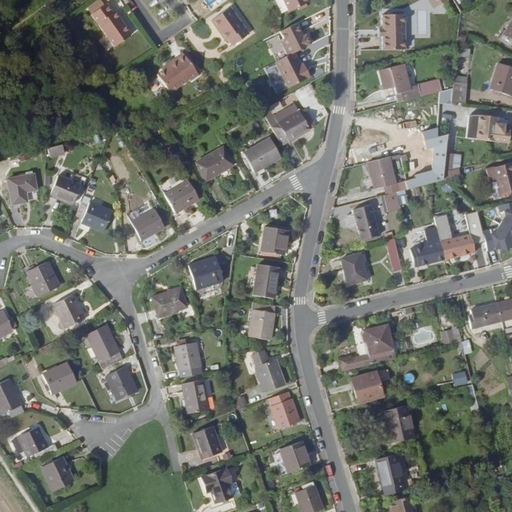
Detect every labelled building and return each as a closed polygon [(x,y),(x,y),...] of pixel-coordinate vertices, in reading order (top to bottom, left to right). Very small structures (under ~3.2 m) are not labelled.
[(285,0),(289,9),(307,0),(285,0)] [(438,0),(427,0),(426,1),(431,9),(440,3),(438,0)] [(113,10),(106,1),(91,12),(115,44),(132,31),(115,8),(113,10)] [(250,32),(232,4),(213,17),(218,26),(219,24),(222,29),(221,29),(226,38),(229,36),(233,43),(250,32)] [(404,11),(382,11),(382,25),(379,25),(379,34),(382,34),(383,46),(405,47),(404,11)] [(271,62),(282,89),(306,79),(294,51),(307,45),(303,34),(297,36),(292,24),(273,32),(283,56),(271,62)] [(199,70),(183,48),(173,56),(175,58),(157,71),(170,91),(199,70)] [(403,59),(389,63),(379,66),(384,86),(394,83),(396,89),(398,99),(413,95),(410,86),(411,86),(410,84),(403,59)] [(104,60),(101,67),(108,69),(111,62),(104,60)] [(511,65),(498,61),(490,87),(511,93),(511,89),(511,65)] [(469,71),(455,69),(454,80),(467,82),(469,71)] [(413,95),(421,93),(431,90),(442,88),(439,76),(418,82),(410,84),(411,86),(410,86),(413,95)] [(328,87),(328,77),(319,77),(319,87),(328,87)] [(452,99),(465,100),(467,82),(454,80),(453,85),(452,97),(452,99)] [(450,118),(452,99),(452,97),(442,96),(442,98),(440,117),(450,118)] [(268,102),(262,105),(281,140),(309,124),(309,123),(301,109),(300,108),(279,120),(268,102)] [(301,109),(309,123),(313,121),(305,106),(301,109)] [(377,115),(384,140),(401,136),(394,106),(382,109),(383,113),(377,115)] [(509,123),(502,122),(502,115),(479,113),(476,137),(500,139),(511,140),(511,128),(508,128),(509,123)] [(445,161),(448,132),(425,138),(427,146),(437,144),(434,172),(407,179),(405,179),(407,186),(412,185),(426,182),(430,180),(442,178),(443,177),(444,169),(445,161)] [(269,133),(243,148),(253,166),(279,151),(269,133)] [(61,141),(47,144),(50,152),(63,148),(61,141)] [(222,142),(203,154),(212,171),(232,159),(222,142)] [(405,179),(395,182),(388,155),(367,160),(374,187),(382,185),(392,182),(393,190),(396,189),(397,189),(404,187),(407,186),(405,179)] [(457,158),(445,161),(444,169),(459,166),(457,158)] [(497,177),(501,195),(511,192),(511,190),(511,188),(511,161),(487,166),(489,179),(497,177)] [(444,169),(443,177),(461,174),(459,166),(444,169)] [(8,176),(12,201),(26,199),(24,188),(36,187),(34,172),(8,176)] [(57,172),(49,192),(72,201),(80,182),(57,172)] [(187,178),(163,192),(173,209),(198,196),(187,178)] [(444,185),(442,178),(430,180),(433,192),(440,190),(440,187),(444,185)] [(382,185),(384,192),(393,190),(392,182),(382,185)] [(415,196),(412,185),(407,186),(404,187),(407,198),(415,196)] [(399,201),(407,198),(404,187),(397,189),(396,189),(399,201)] [(388,208),(400,205),(399,201),(396,189),(393,190),(384,192),(388,208)] [(88,200),(80,198),(75,211),(82,214),(81,218),(105,227),(112,207),(89,198),(88,200)] [(361,236),(378,232),(371,203),(354,206),(354,210),(349,211),(347,214),(348,220),(351,221),(357,220),(361,236)] [(155,205),(132,218),(143,236),(165,224),(155,205)] [(478,208),(481,221),(491,218),(488,206),(478,208)] [(479,220),(476,208),(468,210),(471,222),(479,220)] [(511,214),(504,210),(491,230),(507,240),(511,232),(511,214)] [(265,215),(261,245),(280,248),(284,218),(265,215)] [(440,239),(444,257),(470,250),(469,244),(472,244),(469,232),(440,239)] [(417,263),(444,257),(440,239),(409,246),(412,258),(416,257),(417,263)] [(394,268),(402,266),(398,249),(390,251),(394,268)] [(360,251),(341,255),(348,281),(366,276),(360,251)] [(216,252),(189,261),(196,285),(224,276),(216,252)] [(47,259),(28,268),(40,292),(58,283),(47,259)] [(260,261),(256,288),(277,290),(281,264),(260,261)] [(181,285),(152,294),(158,312),(187,303),(181,285)] [(72,291),(53,300),(66,325),(85,316),(72,291)] [(511,295),(496,299),(500,317),(511,314),(511,295)] [(269,300),(256,297),(250,332),(271,335),(276,308),(268,307),(269,300)] [(500,317),(496,299),(470,305),(471,311),(468,312),(471,324),(500,317)] [(268,307),(276,308),(277,301),(269,300),(268,307)] [(4,309),(0,310),(0,335),(14,329),(4,309)] [(280,335),(281,343),(290,341),(289,315),(285,315),(285,335),(280,335)] [(459,329),(457,319),(446,322),(448,332),(459,329)] [(103,366),(122,356),(123,356),(107,322),(87,332),(103,366)] [(395,355),(393,346),(387,322),(363,327),(363,328),(362,331),(363,338),(366,339),(369,352),(371,361),(395,355)] [(178,344),(184,373),(204,369),(198,339),(178,344)] [(339,356),(342,368),(371,361),(369,352),(351,355),(351,353),(339,356)] [(278,354),(257,361),(266,387),(287,379),(278,354)] [(103,366),(99,368),(102,375),(106,373),(118,397),(138,387),(122,356),(103,366)] [(69,361),(46,372),(56,391),(78,380),(69,361)] [(374,370),(350,376),(356,400),(380,394),(374,370)] [(205,375),(185,380),(191,408),(211,404),(205,375)] [(10,409),(13,415),(25,409),(9,377),(0,381),(0,405),(3,412),(10,409)] [(479,412),(471,381),(463,383),(471,414),(479,412)] [(291,386),(270,394),(273,402),(267,404),(275,426),(302,416),(291,386)] [(236,409),(245,407),(244,397),(234,399),(236,409)] [(404,402),(381,408),(389,439),(412,433),(404,402)] [(195,429),(208,465),(220,460),(235,455),(222,419),(195,429)] [(48,453),(60,447),(56,441),(50,445),(39,424),(19,434),(29,454),(35,452),(39,458),(48,453)] [(301,437),(279,445),(288,470),(309,462),(305,451),(306,451),(301,437)] [(393,451),(374,456),(381,485),(400,480),(393,451)] [(487,453),(476,456),(479,466),(489,463),(487,453)] [(63,455),(44,464),(56,489),(76,479),(63,455)] [(228,464),(202,473),(213,502),(234,494),(229,480),(233,479),(228,464)] [(315,473),(304,478),(306,484),(318,480),(315,473)] [(318,480),(306,484),(300,487),(309,510),(326,504),(318,480)] [(415,511),(411,493),(388,498),(390,507),(391,511),(415,511)]
